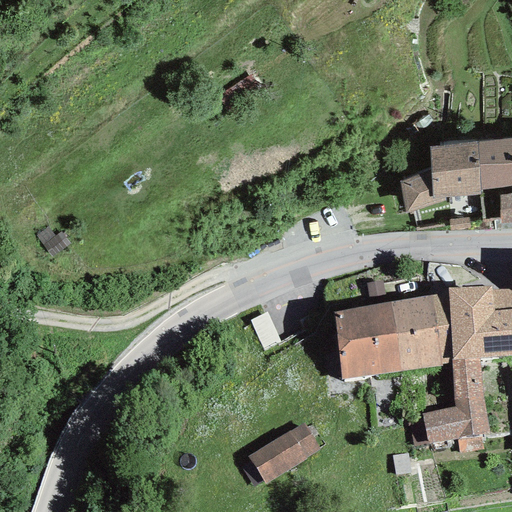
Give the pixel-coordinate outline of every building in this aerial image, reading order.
[(511,137),(477,142),(480,191),(511,185),(511,137)] [(445,198),(480,194),(480,191),(477,142),(430,147),(430,169),(398,182),(406,213),(445,202),(445,198)] [(511,193),(499,195),(500,224),(511,222),(511,193)] [(36,233),(51,254),(70,240),(61,228),(54,233),(48,224),(36,233)] [(370,306),(387,302),(381,280),(366,284),(370,306)] [(447,288),(448,292),(451,361),(479,359),(498,357),(492,290),(492,286),(447,288)] [(498,357),(511,355),(511,292),(508,289),(492,290),(498,357)] [(390,302),(401,372),(441,367),(441,364),(451,362),(451,361),(448,292),(390,302)] [(372,376),(401,372),(390,302),(387,302),(370,306),(364,307),(372,376)] [(364,307),(334,312),(340,379),(372,376),(364,307)] [(271,310),(253,318),(265,344),(283,337),(271,310)] [(454,399),(483,396),(479,359),(451,361),(451,362),(454,399)] [(483,396),(454,399),(455,407),(459,439),(480,436),(489,435),(483,396)] [(423,421),(429,444),(456,439),(459,439),(455,407),(421,414),(423,421)] [(414,447),(429,444),(423,421),(408,424),(414,447)] [(304,423),(247,456),(251,462),(263,481),(265,484),(319,450),(304,423)] [(483,450),(480,436),(459,439),(456,439),(458,454),(483,450)] [(411,473),(408,454),(392,456),(395,476),(411,473)] [(241,469),(254,488),(263,481),(251,462),(241,469)]
